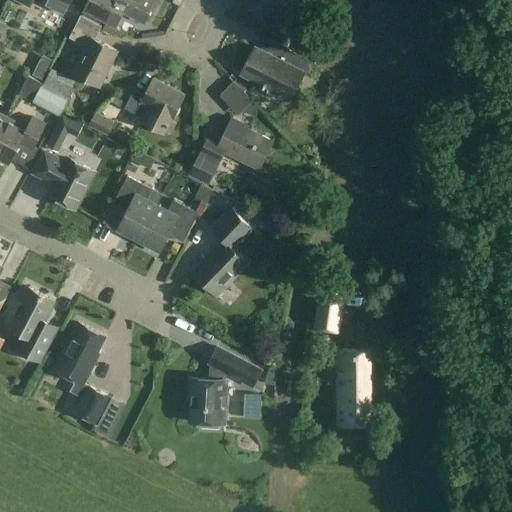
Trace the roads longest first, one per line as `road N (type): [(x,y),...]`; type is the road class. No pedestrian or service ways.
road 1 (tertiary): [(491,511),(457,0)]
road 2 (residential): [(173,304),(0,214)]
road 3 (residential): [(202,0),(216,26),(203,58),(172,43),(190,7)]
